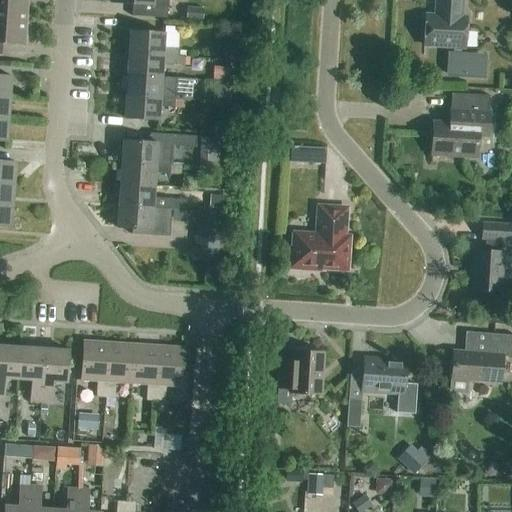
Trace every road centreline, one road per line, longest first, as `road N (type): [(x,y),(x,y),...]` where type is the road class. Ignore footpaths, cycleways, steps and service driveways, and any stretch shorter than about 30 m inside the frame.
road 1 (residential): [(329,0),(321,84),(333,138),(429,247),(424,298),(411,313),(370,319),(212,308)]
road 2 (residential): [(72,252),(52,170),(64,0)]
road 3 (residential): [(212,308),(200,511)]
road 4 (residential): [(212,308),(136,299),(94,255),(72,252)]
